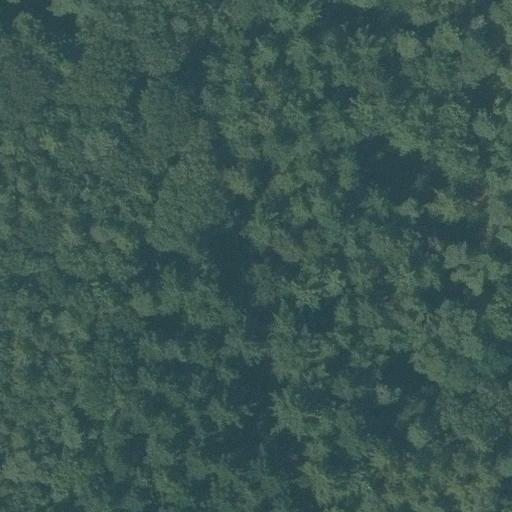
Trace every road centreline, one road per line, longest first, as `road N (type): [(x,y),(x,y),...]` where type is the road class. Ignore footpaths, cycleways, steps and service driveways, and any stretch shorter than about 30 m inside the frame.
road 1 (track): [(221,0),(202,92),(310,511)]
road 2 (track): [(511,136),(279,0)]
road 3 (track): [(45,0),(202,92)]
